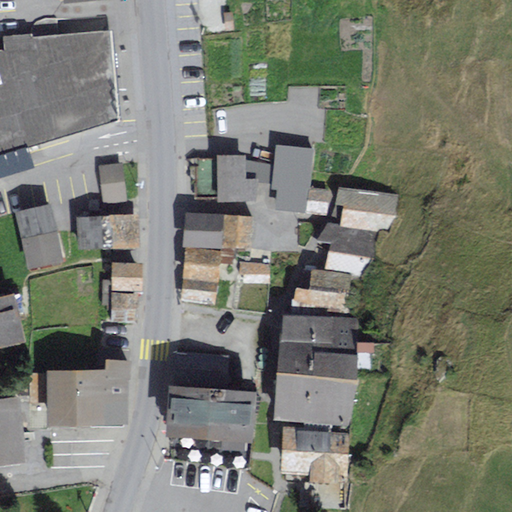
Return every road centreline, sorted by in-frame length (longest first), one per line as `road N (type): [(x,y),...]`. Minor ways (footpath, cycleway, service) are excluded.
road 1 (secondary): [(153,0),(160,304),(144,423),(114,511)]
road 2 (unknown): [(0,167),(139,121)]
